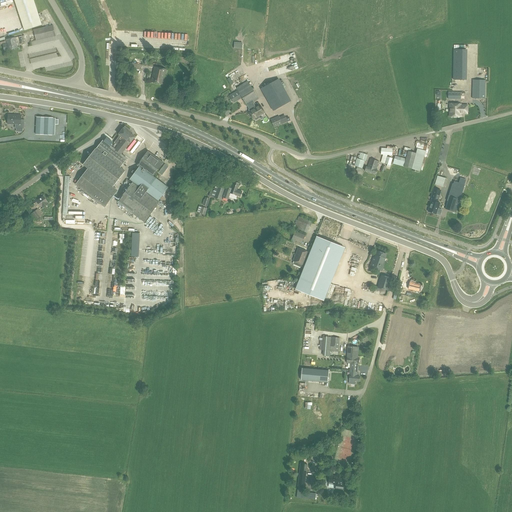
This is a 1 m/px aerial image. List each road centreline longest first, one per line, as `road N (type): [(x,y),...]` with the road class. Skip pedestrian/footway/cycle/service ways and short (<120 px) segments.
road 1 (primary): [(448,250),(307,194),(198,133),(53,92)]
road 2 (unknown): [(56,163),(60,221),(91,236),(88,293),(105,292),(110,220),(166,234)]
road 3 (unclassified): [(474,302),(461,297),(438,256),(258,177)]
road 4 (unclassified): [(274,146),(330,156),(511,112)]
road 5 (unclassified): [(274,146),(78,86)]
road 6 (unclassified): [(138,123),(0,97)]
road 7 (unclassified): [(258,177),(244,181),(197,165),(138,123)]
road 8 (unclassified): [(258,177),(193,141),(138,123)]
